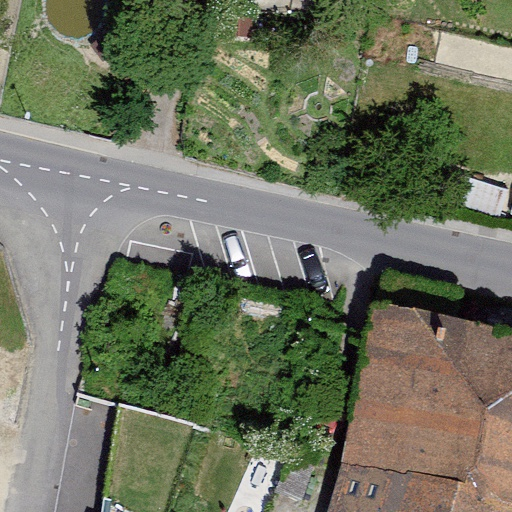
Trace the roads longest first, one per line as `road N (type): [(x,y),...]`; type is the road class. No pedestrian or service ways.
road 1 (tertiary): [(87,182),(511,265)]
road 2 (residential): [(87,182),(28,511)]
